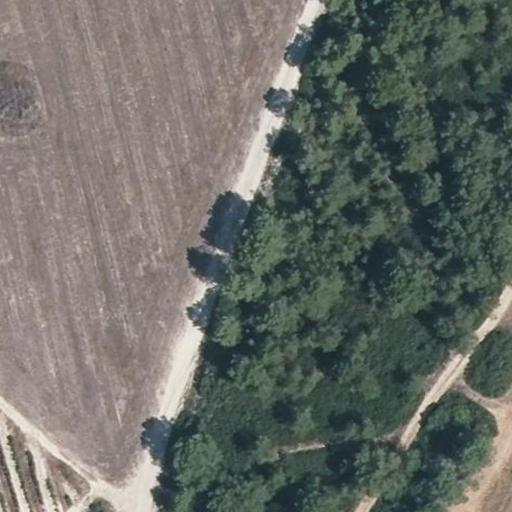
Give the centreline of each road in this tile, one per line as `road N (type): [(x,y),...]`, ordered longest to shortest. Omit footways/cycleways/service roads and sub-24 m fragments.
road 1 (track): [(147,511),(170,409),(314,0)]
road 2 (track): [(511,282),(360,511)]
road 3 (track): [(132,511),(0,400)]
